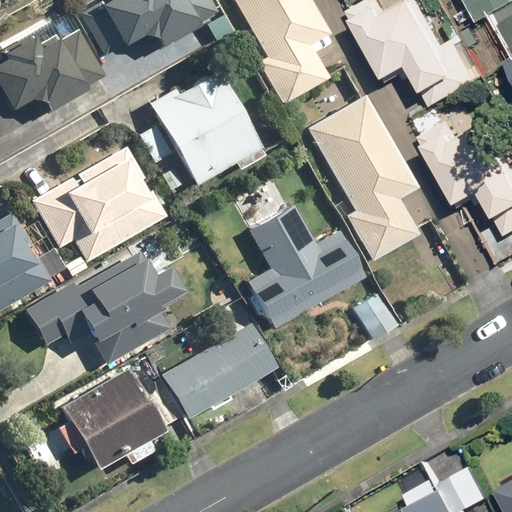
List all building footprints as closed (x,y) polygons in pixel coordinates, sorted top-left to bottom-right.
[(133,35),(143,53),(207,15),(198,0),(99,0),(74,15),(90,41),(102,34),(110,48),(133,35)] [(229,0),(257,54),(250,57),(271,101),(319,78),(299,37),(319,27),(305,0),(229,0)] [(466,0),(472,9),(488,0),(466,0)] [(422,91),(420,92),(429,109),(475,83),(465,66),(465,67),(450,40),(436,47),(411,1),(377,19),(371,9),(349,21),(380,77),(381,77),(384,81),(409,67),(422,91)] [(27,97),(37,114),(101,76),(93,61),(94,60),(81,36),(80,37),(67,17),(0,56),(0,102),(4,109),(27,97)] [(511,17),(504,22),(506,26),(503,28),(511,43),(511,17)] [(209,68),(141,101),(183,185),(251,152),(209,68)] [(302,127),(344,209),(338,212),(359,256),(406,233),(386,191),(406,181),(363,97),(302,127)] [(497,218),(494,220),(504,237),(511,231),(511,174),(511,175),(485,129),(452,147),(446,136),(423,148),(454,205),(456,204),(458,209),(484,194),(497,218)] [(136,185),(135,186),(115,152),(30,202),(56,246),(69,239),(81,260),(156,220),(136,185)] [(336,238),(308,252),(284,205),(239,228),(259,268),(238,278),(264,331),(359,284),(336,238)] [(23,252),(21,253),(1,220),(0,220),(0,310),(42,288),(23,252)] [(40,343),(90,315),(114,356),(185,314),(162,275),(165,273),(148,244),(24,314),(40,343)] [(152,375),(177,417),(264,368),(240,326),(152,375)] [(50,409),(87,469),(153,428),(116,368),(50,409)] [(490,498),(471,465),(451,476),(470,509),(490,498)] [(511,511),(511,489),(499,497),(507,511),(511,511)] [(452,511),(441,491),(399,511),(452,511)]
